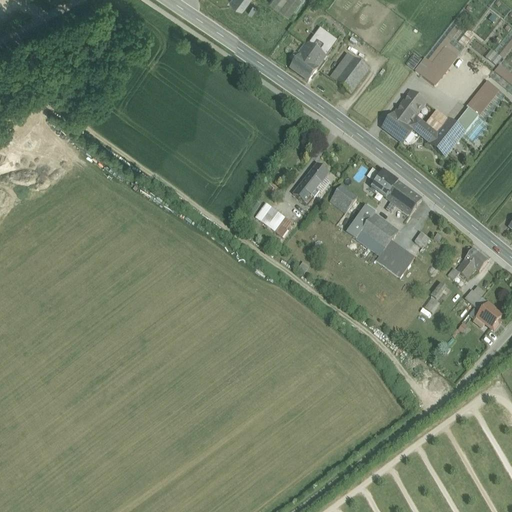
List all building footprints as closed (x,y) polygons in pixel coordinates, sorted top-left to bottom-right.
[(230,0),(230,1),(227,0),(206,0),(205,2),(202,6),(231,26),(243,10),(249,0),(230,0)] [(289,16),(299,0),(269,0),(268,1),(289,16)] [(258,21),(243,10),(231,26),(247,37),(258,21)] [(320,29),(308,46),(290,69),(308,82),(317,70),(317,69),(337,41),(320,29)] [(432,66),(423,79),(434,88),(456,60),(445,51),(432,66)] [(491,52),(486,58),(496,66),(501,60),(491,52)] [(354,60),(336,84),(351,96),(369,72),(354,60)] [(425,60),(415,73),(423,79),(432,66),(425,60)] [(511,86),(511,67),(503,61),(494,73),(511,86)] [(464,136),(461,140),(468,145),(506,99),(487,83),(466,109),(468,111),(469,110),(478,118),(464,136)] [(426,106),(411,94),(393,117),(410,131),(429,146),(448,123),(437,114),(425,128),(421,124),(425,119),(419,114),(426,106)] [(506,99),(468,145),(474,150),(511,104),(506,99)] [(468,111),(454,128),(464,136),(478,118),(469,110),(468,111)] [(410,131),(393,117),(383,129),(401,144),(407,137),(406,136),(410,131)] [(448,123),(429,146),(445,159),(461,140),(464,136),(454,128),(448,123)] [(317,166),(304,183),(316,192),(329,176),(317,166)] [(355,177),(359,181),(367,171),(362,167),(355,177)] [(398,184),(384,174),(384,173),(383,173),(371,190),(372,190),(386,200),(398,184)] [(316,192),(304,183),(293,196),(308,208),(319,194),(316,192)] [(421,201),(398,184),(386,200),(391,204),(396,207),(409,217),(421,201)] [(358,199),(342,187),(329,203),(345,216),(358,199)] [(396,207),(391,204),(386,210),(391,214),(396,207)] [(384,252),(360,234),(374,215),(366,209),(347,235),(379,258),(380,258),(384,252)] [(270,210),(261,223),(272,231),(281,218),(270,210)] [(374,215),(360,234),(384,252),(391,243),(398,233),(374,215)] [(281,218),(272,231),(276,235),(280,230),(285,234),(291,225),(281,218)] [(429,240),(421,234),(414,243),(415,244),(423,249),(429,240)] [(415,261),(391,243),(384,252),(380,258),(379,258),(376,263),(400,280),(415,261)] [(473,250),(464,261),(465,261),(456,272),(456,273),(460,275),(467,281),(476,270),(479,273),(488,262),(473,250)] [(454,270),(447,278),(453,283),(460,275),(456,273),(456,272),(454,270)] [(434,315),(449,290),(439,285),(424,310),(434,315)] [(481,300),(473,293),(466,302),(474,309),(481,300)] [(481,300),(474,309),(481,314),(488,305),(488,304),(482,299),(481,300)] [(495,311),(488,305),(481,314),(477,318),(486,325),(485,326),(491,331),(502,317),(495,312),(495,311)]
